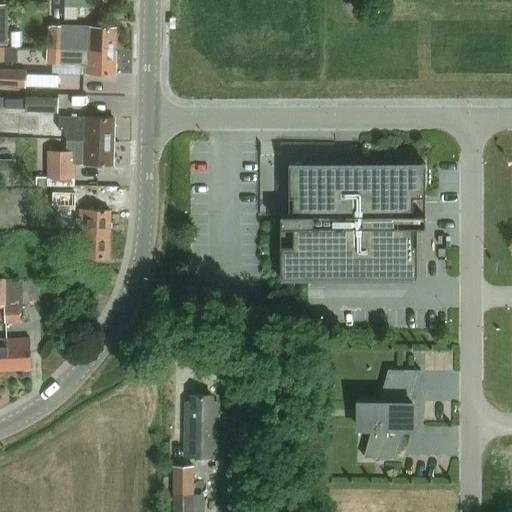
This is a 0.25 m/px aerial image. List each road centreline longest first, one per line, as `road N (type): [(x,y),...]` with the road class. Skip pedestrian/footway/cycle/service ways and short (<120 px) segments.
road 1 (residential): [(472,117),(472,511)]
road 2 (secondary): [(0,427),(82,369),(127,302),(146,226),(149,120)]
road 3 (residential): [(472,117),(149,120)]
road 4 (secondary): [(149,120),(150,0)]
